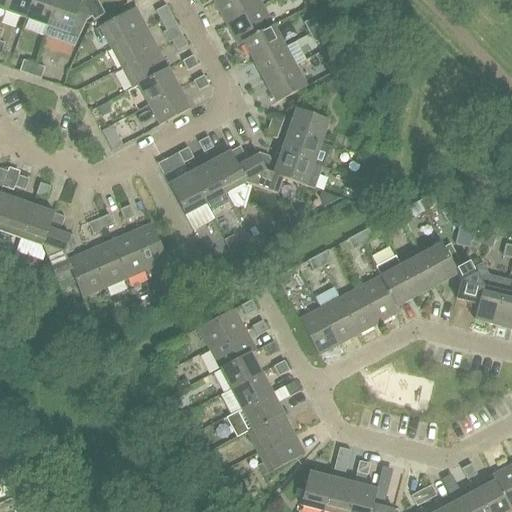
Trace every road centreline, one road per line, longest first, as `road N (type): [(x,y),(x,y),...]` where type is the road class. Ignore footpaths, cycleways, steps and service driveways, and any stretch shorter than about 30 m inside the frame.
road 1 (residential): [(314,386),(252,282),(192,252),(136,155)]
road 2 (residential): [(314,386),(343,432),(438,458),(511,425)]
road 3 (residential): [(511,351),(418,328),(314,386)]
road 4 (residential): [(136,155),(216,108),(224,92),(176,0)]
road 5 (residential): [(136,155),(85,178),(5,131)]
